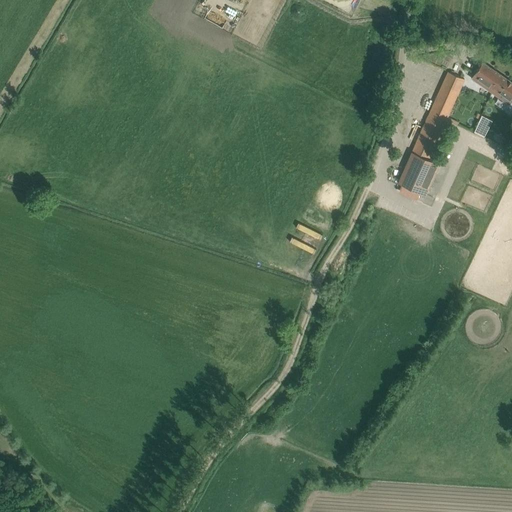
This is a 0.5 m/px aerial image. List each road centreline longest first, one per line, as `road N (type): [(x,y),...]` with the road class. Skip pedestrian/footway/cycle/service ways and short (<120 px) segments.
road 1 (track): [(181,511),(207,465),(285,378),(367,178)]
road 2 (unclassified): [(367,178),(388,120),(407,0)]
